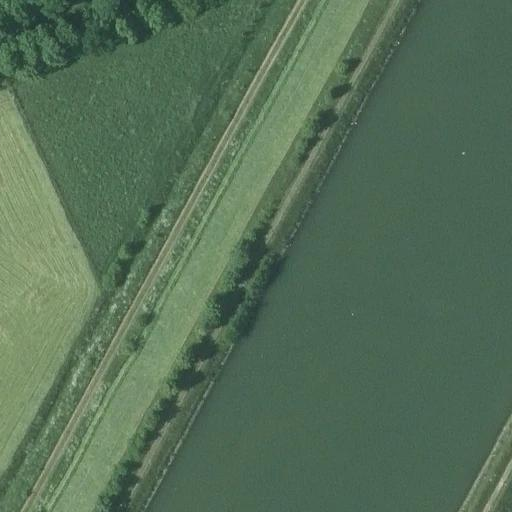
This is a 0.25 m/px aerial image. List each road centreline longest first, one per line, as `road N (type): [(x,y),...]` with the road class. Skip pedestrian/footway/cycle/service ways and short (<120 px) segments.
road 1 (track): [(22,511),(302,0)]
road 2 (track): [(111,0),(0,46)]
